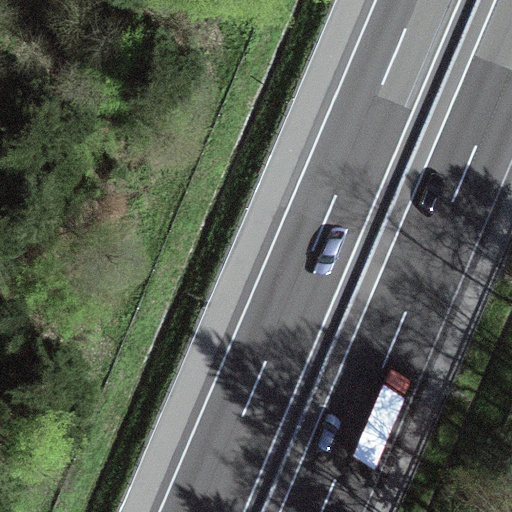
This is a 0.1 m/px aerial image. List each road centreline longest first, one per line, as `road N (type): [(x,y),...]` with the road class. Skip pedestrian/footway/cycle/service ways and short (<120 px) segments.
road 1 (motorway): [(417,0),(201,511)]
road 2 (motorway): [(321,511),(511,62)]
